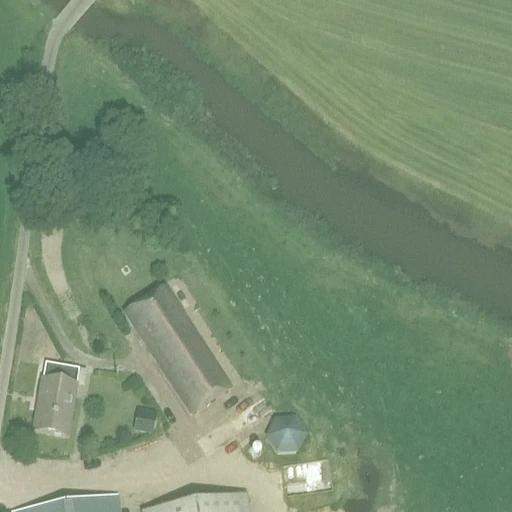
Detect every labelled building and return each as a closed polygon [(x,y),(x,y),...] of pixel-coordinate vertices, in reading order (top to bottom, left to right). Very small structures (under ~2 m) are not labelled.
[(191,417),(230,391),(164,288),(125,314),(191,417)] [(75,371),(45,366),(34,432),(67,438),(76,387),(72,386),(75,371)] [(274,420),(265,439),(276,456),(297,456),(307,436),(295,419),(274,420)] [(285,471),(288,494),(302,492),(299,469),(285,471)] [(244,511),(242,496),(142,511),(244,511)] [(117,511),(115,497),(26,511),(117,511)]
